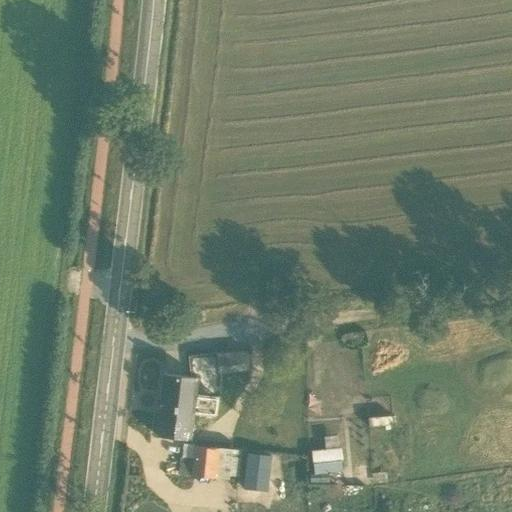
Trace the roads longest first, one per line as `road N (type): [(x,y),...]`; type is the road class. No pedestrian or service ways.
road 1 (primary): [(92,511),(152,0)]
road 2 (track): [(511,301),(112,343)]
